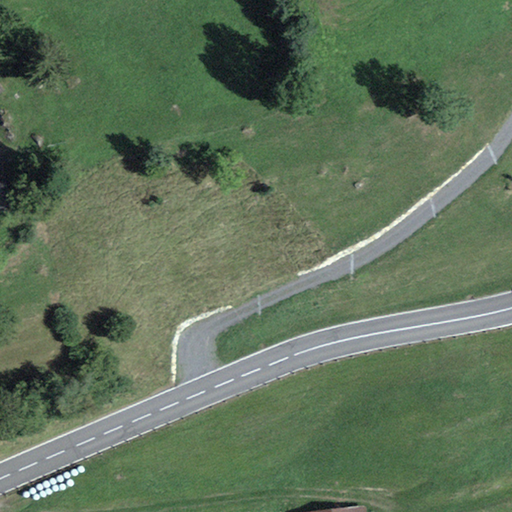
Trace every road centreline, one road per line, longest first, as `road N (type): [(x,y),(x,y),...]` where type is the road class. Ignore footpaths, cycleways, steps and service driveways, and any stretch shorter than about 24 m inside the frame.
road 1 (primary): [(511,307),(290,356),(0,478)]
road 2 (track): [(209,389),(209,359),(231,323),(371,258),(482,161),(511,123)]
road 3 (track): [(387,504),(286,492),(105,511)]
